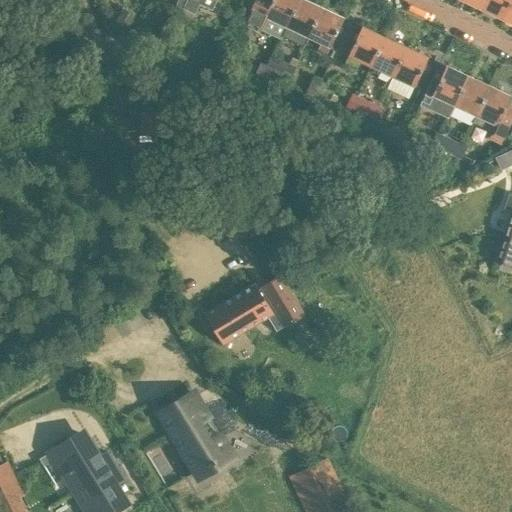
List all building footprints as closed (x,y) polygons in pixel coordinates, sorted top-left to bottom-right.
[(178,0),(176,5),(183,9),(186,0),(178,0)] [(186,0),(183,9),(179,17),(191,22),(199,4),(210,9),(214,0),(186,0)] [(286,25),(298,0),(271,0),(270,3),(263,0),(256,0),(243,26),(259,33),(260,30),(280,39),(282,35),(286,25)] [(308,36),(321,8),(304,0),(298,0),(286,25),(282,35),(303,46),(308,36)] [(463,0),(481,8),(484,0),(463,0)] [(484,0),(481,8),(503,18),(511,0),(484,0)] [(511,0),(503,18),(511,22),(511,0)] [(343,18),(321,8),(308,36),(322,42),(318,51),(327,54),(343,18)] [(122,36),(134,15),(123,9),(111,30),(122,36)] [(361,60),(371,65),(384,37),(362,27),(349,55),(345,63),(357,68),(361,60)] [(371,65),(393,76),(406,47),(384,37),(371,65)] [(406,47),(393,76),(415,86),(428,58),(406,47)] [(265,67),(275,72),(280,60),(271,56),(265,67)] [(281,75),(283,76),(288,64),(280,60),(275,72),(281,75)] [(288,64),(283,76),(290,79),(292,75),(295,67),(288,64)] [(454,104),(468,76),(446,66),(438,82),(431,79),(419,104),(448,118),(454,104)] [(261,77),(277,84),(281,75),(275,72),(265,67),(261,77)] [(454,104),(476,115),(490,87),(468,76),(454,104)] [(318,101),(325,84),(313,78),(306,95),(318,101)] [(490,87),(476,115),(473,122),(504,137),(511,119),(511,117),(504,114),(511,97),(490,87)] [(358,111),(364,99),(352,94),(344,111),(355,117),(358,111)] [(366,115),(372,103),(364,99),(358,111),(355,117),(354,120),(362,124),(366,115)] [(372,103),(366,115),(377,119),(382,108),(372,103)] [(176,135),(177,118),(142,118),(142,134),(176,135)] [(431,144),(443,150),(449,139),(436,133),(431,144)] [(456,142),(449,139),(443,150),(451,154),(456,142)] [(466,147),(456,142),(451,154),(461,159),(466,147)] [(353,158),(356,152),(349,149),(346,154),(353,158)] [(207,221),(213,232),(229,222),(235,233),(250,224),(238,203),(207,221)] [(511,237),(504,235),(495,261),(500,263),(498,269),(511,273),(511,237)] [(304,314),(280,275),(257,289),(254,284),(206,313),(224,343),(267,316),(276,331),(304,314)] [(190,391),(156,411),(192,469),(218,453),(208,436),(215,431),(195,398),(194,398),(190,391)] [(79,430),(62,403),(31,423),(35,430),(29,434),(34,441),(51,431),(58,443),(49,449),(72,486),(87,477),(91,484),(107,475),(96,457),(105,451),(88,424),(79,430)] [(290,476),(307,511),(351,511),(326,458),(290,476)] [(30,511),(8,465),(0,469),(0,511),(30,511)]
